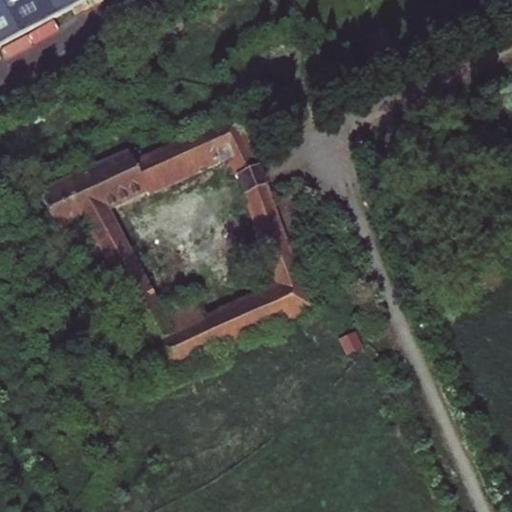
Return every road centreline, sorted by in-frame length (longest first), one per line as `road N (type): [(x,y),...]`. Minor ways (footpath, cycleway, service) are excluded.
road 1 (unclassified): [(485,511),(322,145)]
road 2 (unclassified): [(511,46),(322,145)]
